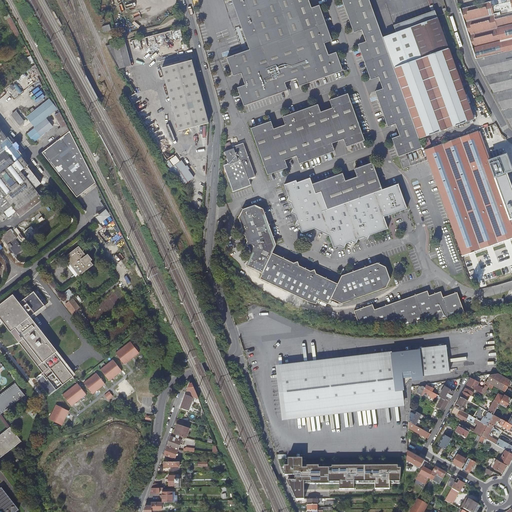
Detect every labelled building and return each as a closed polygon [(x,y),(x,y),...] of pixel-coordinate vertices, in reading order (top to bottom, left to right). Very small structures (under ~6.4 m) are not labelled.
[(0,0),(0,9),(4,17),(9,15),(1,0),(0,0)] [(320,5),(316,6),(312,8),(309,0),(232,0),(234,3),(243,0),(245,0),(253,22),(242,26),(250,50),(227,58),(232,71),(234,76),(238,75),(242,73),(246,85),(242,86),(238,88),(240,93),(245,107),(288,91),(285,84),(297,80),(299,87),(344,71),(339,57),(337,52),(333,53),(329,55),(325,43),(328,42),(333,40),(331,36),(322,10),(320,5)] [(243,0),(234,3),(242,26),(253,22),(245,0),(243,0)] [(342,0),(354,32),(362,30),(366,41),(359,44),(371,80),(379,77),(383,89),(376,92),(388,127),(396,125),(400,136),(392,138),(400,160),(407,157),(406,154),(423,148),(370,0),(342,0)] [(511,0),(493,0),(488,1),(484,2),(476,4),(460,8),(476,59),(511,50),(511,0)] [(474,119),(435,10),(394,26),(397,34),(385,38),(421,138),(474,119)] [(7,20),(14,33),(18,31),(11,18),(7,20)] [(154,55),(164,52),(163,45),(159,33),(149,35),(154,55)] [(118,69),(122,68),(121,67),(130,65),(125,41),(107,46),(118,69)] [(511,50),(476,59),(485,76),(511,69),(511,50)] [(178,131),(209,123),(192,60),(162,68),(178,131)] [(37,76),(40,74),(35,64),(32,66),(37,76)] [(511,69),(485,76),(511,126),(511,69)] [(14,82),(7,88),(15,98),(22,91),(14,82)] [(3,89),(0,91),(0,100),(4,105),(11,100),(3,89)] [(319,104),(283,117),(286,125),(274,129),(272,121),(252,128),(269,175),(289,168),(286,160),(297,156),(300,163),(336,151),(333,143),(344,139),(347,147),(365,140),(348,94),(330,100),(333,107),(322,112),(319,104)] [(55,112),(49,100),(46,102),(27,117),(35,127),(27,134),(34,142),(53,127),(46,119),(55,112)] [(58,110),(49,100),(55,112),(58,110)] [(15,112),(11,115),(19,125),(23,122),(15,112)] [(54,115),(61,128),(61,129),(67,126),(60,112),(54,115)] [(0,214),(1,215),(5,212),(12,206),(16,212),(21,217),(43,199),(37,192),(43,187),(31,172),(33,171),(0,128),(0,123),(2,123),(0,120),(0,214)] [(480,131),(487,149),(502,144),(495,125),(480,131)] [(57,131),(62,138),(70,132),(67,126),(61,129),(61,128),(57,131)] [(511,167),(507,154),(492,159),(489,160),(487,155),(478,131),(425,150),(463,256),(477,251),(487,279),(511,269),(511,224),(510,219),(511,218),(511,186),(507,172),(511,170),(511,167)] [(77,198),(96,184),(70,132),(62,138),(43,153),(77,198)] [(425,149),(432,146),(428,136),(421,139),(425,149)] [(225,165),(234,192),(251,185),(249,179),(256,177),(244,143),(234,146),(234,148),(226,151),(230,163),(225,165)] [(169,169),(182,186),(194,177),(189,169),(190,169),(188,165),(186,166),(182,160),(169,169)] [(373,162),(355,169),(356,173),(358,176),(347,180),(345,177),(344,173),(313,183),(317,193),(322,192),(328,209),(383,190),(373,162)] [(297,181),(286,186),(290,197),(288,201),(292,203),(294,210),(292,213),(297,216),(298,221),(297,225),(301,227),(303,233),(316,228),(331,235),(335,247),(342,245),(345,247),(347,243),(353,241),(357,243),(359,239),(365,237),(369,238),(371,235),(389,228),(385,216),(408,208),(399,184),(383,190),(328,209),(322,192),(317,193),(313,183),(311,178),(298,183),(297,181)] [(9,217),(16,212),(12,206),(5,212),(9,217)] [(344,303),(388,287),(392,278),(387,266),(379,262),(344,275),(340,283),(318,274),(317,270),(312,271),(301,266),(300,261),(296,263),(274,253),(278,245),(265,209),(256,206),(244,210),(240,218),(244,230),(242,234),(247,236),(249,241),(247,246),(251,248),(253,253),(247,265),(264,273),(262,279),(306,300),(318,305),(321,300),(331,304),(333,299),(344,303)] [(17,239),(10,230),(2,237),(16,256),(23,250),(15,240),(17,239)] [(34,238),(25,245),(27,247),(35,241),(34,238)] [(85,256),(78,247),(65,257),(79,275),(92,265),(90,262),(92,260),(87,255),(85,256)] [(70,288),(64,293),(69,299),(75,294),(70,288)] [(355,311),(360,325),(405,325),(466,314),(458,293),(443,298),(441,292),(429,296),(427,291),(375,310),(373,304),(355,311)] [(0,309),(0,318),(0,319),(4,323),(56,390),(73,376),(42,337),(44,335),(37,325),(34,327),(28,319),(44,306),(33,292),(19,303),(14,306),(10,302),(0,309)] [(13,295),(0,304),(0,309),(10,302),(14,306),(19,303),(13,295)] [(72,298),(65,304),(72,314),(80,308),(72,298)] [(137,355),(128,344),(116,354),(125,365),(137,355)] [(405,402),(403,389),(408,379),(411,379),(416,379),(416,376),(449,373),(447,349),(419,352),(418,350),(392,352),(392,354),(280,364),(284,411),(405,402)] [(122,371),(113,360),(101,370),(109,381),(122,371)] [(105,385),(96,373),(84,383),(93,394),(105,385)] [(509,381),(497,374),(490,375),(486,382),(492,385),(493,386),(504,392),(508,384),(509,381)] [(480,393),(483,388),(477,385),(476,387),(472,385),(476,377),(470,378),(466,385),(480,393)] [(492,385),(486,382),(485,384),(485,385),(483,388),(480,393),(483,395),(487,387),(490,388),(492,385)] [(0,435),(0,414),(24,396),(15,383),(0,394),(0,458),(21,442),(10,427),(0,435)] [(78,383),(63,395),(72,406),(86,395),(78,383)] [(429,395),(435,398),(436,395),(437,395),(432,392),(429,390),(430,389),(430,388),(426,385),(424,388),(422,387),(418,387),(415,392),(422,396),(424,392),(429,395)] [(440,392),(441,392),(439,397),(441,397),(448,402),(454,392),(444,387),(442,391),(441,390),(440,392)] [(471,396),(469,395),(470,393),(464,390),(460,396),(467,400),(470,396),(471,397),(471,396)] [(113,396),(109,391),(105,395),(108,400),(113,396)] [(193,397),(185,394),(181,407),(189,410),(193,397)] [(511,400),(511,399),(504,395),(503,397),(498,394),(494,401),(499,403),(506,407),(507,404),(509,405),(511,400)] [(463,408),(467,400),(460,396),(456,404),(459,406),(457,409),(460,411),(461,409),(463,408)] [(443,411),(448,402),(441,397),(439,400),(435,407),(443,411)] [(493,414),(499,403),(494,401),(489,409),(488,412),(493,414)] [(69,411),(57,405),(50,419),(62,425),(69,411)] [(478,406),(472,417),(476,419),(480,422),(487,425),(493,414),(488,412),(482,408),(478,406)] [(472,417),(460,411),(457,409),(454,407),(451,412),(456,415),(456,416),(461,419),(462,418),(473,424),(474,423),(476,419),(472,417)] [(418,420),(421,415),(416,412),(414,416),(411,414),(413,410),(410,408),(409,421),(409,422),(415,425),(418,420)] [(492,428),(496,420),(497,421),(501,423),(500,424),(505,427),(509,429),(508,430),(511,432),(511,425),(511,424),(500,418),(493,414),(487,425),(481,436),(484,439),(485,439),(492,428)] [(418,427),(415,425),(409,422),(408,428),(425,438),(428,433),(422,430),(418,427)] [(481,436),(487,425),(480,422),(475,431),(474,430),(472,429),(471,431),(481,436)] [(177,424),(174,433),(176,434),(179,436),(183,437),(185,437),(189,428),(177,424)] [(469,430),(459,424),(455,431),(466,437),(470,430),(469,430)] [(170,436),(167,445),(183,451),(184,449),(179,447),(182,440),(178,439),(179,436),(176,434),(175,437),(170,436)] [(445,449),(451,439),(444,435),(438,446),(445,449)] [(505,442),(499,438),(498,441),(494,439),(489,436),(487,440),(505,450),(511,453),(511,446),(509,445),(509,444),(505,442)] [(183,451),(167,445),(162,457),(169,459),(170,456),(175,458),(178,451),(182,453),(183,451)] [(511,457),(511,453),(505,450),(502,456),(511,460),(511,457)] [(466,459),(457,454),(452,463),(461,468),(466,459)] [(418,471),(423,463),(416,459),(417,456),(414,455),(413,457),(413,460),(418,463),(415,469),(418,471)] [(511,460),(502,456),(499,461),(506,465),(507,466),(511,460)] [(475,462),(468,458),(463,469),(469,473),(475,462)] [(400,483),(400,467),(328,467),(328,469),(318,469),(318,467),(302,466),(302,459),(287,459),(287,466),(287,470),(284,470),(284,473),(284,476),(290,476),(290,481),(287,481),(295,500),(303,500),(303,483),(310,483),(310,485),(339,485),(339,490),(354,490),(354,485),(374,485),(374,490),(389,490),(389,483),(400,483)] [(501,472),(506,465),(499,461),(497,460),(493,467),(501,472)] [(428,479),(432,472),(423,467),(419,473),(417,472),(416,475),(424,480),(422,483),(425,485),(428,479)] [(439,485),(446,473),(435,467),(432,472),(428,479),(433,482),(439,485)] [(175,487),(179,487),(178,474),(169,475),(169,485),(175,485),(175,487)] [(452,487),(456,481),(451,478),(447,485),(452,487)] [(458,495),(464,484),(459,482),(455,489),(454,490),(455,490),(453,493),(458,495)] [(448,502),(453,493),(455,490),(454,490),(455,489),(452,487),(445,501),(448,502)] [(0,489),(0,511),(17,511),(19,511),(1,489),(0,489)] [(162,491),(162,501),(172,501),(172,491),(165,491),(165,490),(164,490),(164,491),(162,491)] [(455,501),(458,495),(453,493),(448,502),(455,507),(457,503),(455,501)] [(423,511),(427,505),(416,499),(409,511),(423,511)] [(468,499),(463,509),(469,511),(474,511),(478,505),(468,499)] [(162,501),(151,502),(151,505),(145,505),(142,511),(151,511),(152,509),(161,509),(162,501)]
